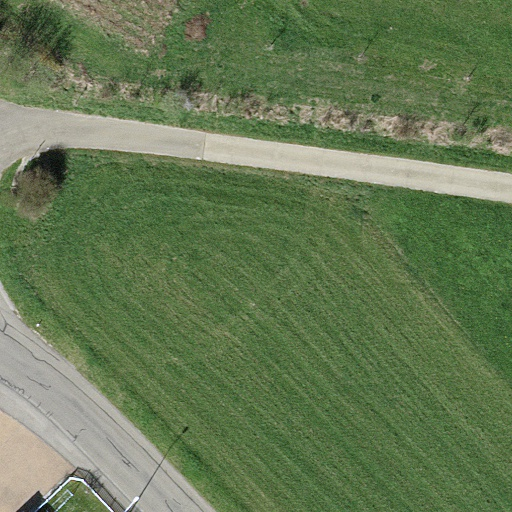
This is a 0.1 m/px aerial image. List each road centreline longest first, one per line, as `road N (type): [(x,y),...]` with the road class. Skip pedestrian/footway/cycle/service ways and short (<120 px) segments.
road 1 (track): [(511,195),(48,138),(0,148)]
road 2 (tertiary): [(165,511),(88,430),(0,360)]
